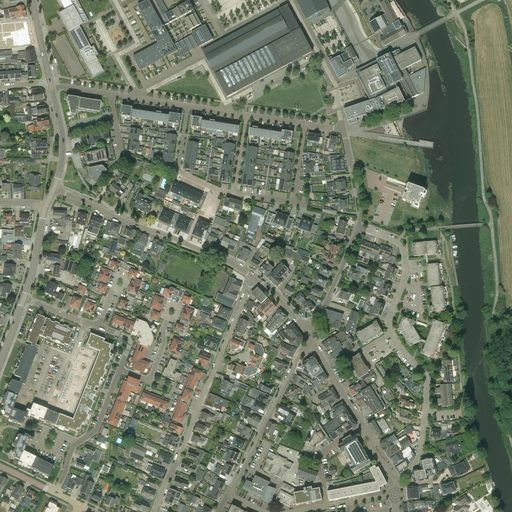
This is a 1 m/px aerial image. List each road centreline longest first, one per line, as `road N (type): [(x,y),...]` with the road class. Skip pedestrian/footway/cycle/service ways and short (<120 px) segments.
road 1 (residential): [(253,277),(154,511)]
road 2 (residential): [(253,277),(53,188)]
road 3 (residential): [(227,495),(297,358),(312,345)]
road 4 (residential): [(54,492),(73,445),(95,431),(120,369)]
road 5 (residential): [(342,130),(335,85),(289,0)]
road 6 (residential): [(391,333),(403,252),(358,227)]
road 7 (residential): [(137,98),(203,61),(224,111)]
road 8 (residential): [(187,106),(177,173),(234,194)]
road 9 (residential): [(115,2),(138,44),(116,55),(137,98)]
